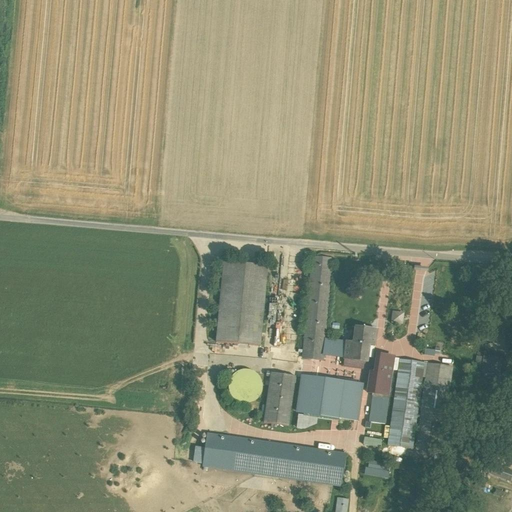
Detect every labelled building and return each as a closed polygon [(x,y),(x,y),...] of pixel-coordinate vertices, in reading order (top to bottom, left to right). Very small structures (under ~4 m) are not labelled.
[(333,259),(313,257),(302,365),(322,368),(323,356),(324,339),(333,259)] [(268,267),(223,263),(216,343),(260,347),(268,267)] [(389,323),(401,324),(402,312),(390,311),(389,323)] [(286,348),(295,348),(296,325),(287,324),(286,348)] [(377,331),(358,328),(356,344),(346,342),(345,359),(344,360),(367,363),(369,346),(375,347),(377,331)] [(346,342),(324,339),(323,356),(345,359),(346,342)] [(436,345),(426,344),(424,355),(439,357),(440,349),(435,349),(436,345)] [(369,422),(385,425),(389,396),(388,396),(393,359),(380,357),(377,373),(371,373),(368,394),(373,395),(369,422)] [(501,359),(484,357),(484,358),(476,357),(474,373),(499,377),(501,359)] [(424,364),(400,360),(388,446),(412,450),(424,364)] [(452,368),(428,364),(416,451),(440,454),(452,368)] [(261,395),(262,389),(262,383),(260,378),(256,374),(250,371),(245,370),(239,372),(234,375),(231,380),(229,385),(229,391),(232,397),(236,401),(241,403),(247,404),(253,403),(257,399),(261,395)] [(295,377),(271,373),(264,424),(288,427),(295,377)] [(363,387),(301,378),(297,412),(358,420),(363,387)] [(497,400),(491,398),(488,411),(495,412),(497,400)] [(267,443),(207,434),(203,465),(263,474),(267,443)] [(362,438),(362,446),(380,447),(380,438),(362,438)] [(346,455),(267,443),(263,474),(342,485),(346,455)] [(496,460),(489,458),(484,472),(490,474),(494,465),(496,460)] [(368,469),(388,472),(389,465),(369,462),(368,469)] [(511,475),(511,471),(494,465),(490,474),(510,482),(511,475)] [(366,469),(365,476),(388,480),(389,473),(388,472),(368,469),(366,469)] [(472,488),(481,491),(484,484),(475,481),(472,488)] [(346,511),(348,500),(337,499),(335,511),(346,511)]
